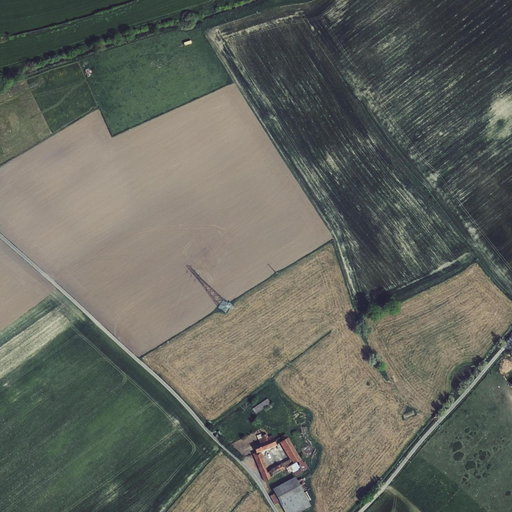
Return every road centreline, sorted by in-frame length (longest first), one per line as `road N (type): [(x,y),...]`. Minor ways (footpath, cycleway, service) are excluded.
road 1 (unclassified): [(0,234),(174,393),(277,511)]
road 2 (unclassified): [(360,511),(511,338)]
